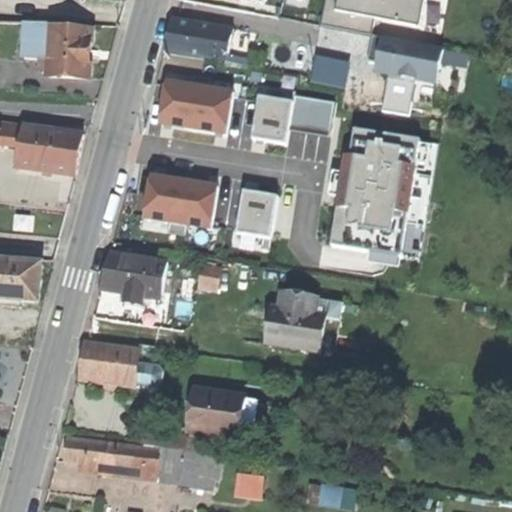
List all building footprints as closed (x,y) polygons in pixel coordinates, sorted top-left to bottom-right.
[(372,36),(375,19),(339,13),(341,0),(326,0),(322,27),(372,36)] [(341,0),(339,13),(375,19),(421,28),(426,0),(341,0)] [(229,64),(232,48),(234,41),(236,31),(175,21),(170,40),(166,54),(229,64)] [(44,61),(51,61),(53,27),(56,27),(55,25),(28,23),(26,60),(44,61)] [(93,29),(56,27),(53,27),(51,61),(50,74),(50,77),(90,80),(91,59),(93,29)] [(379,66),(384,40),(373,38),(369,64),(379,66)] [(445,52),(384,40),(379,66),(387,67),(386,75),(391,76),(418,81),(438,85),(445,52)] [(234,41),(232,48),(241,50),(243,43),(234,41)] [(378,74),(386,75),(387,67),(379,66),(379,70),(378,74)] [(417,86),(418,81),(391,76),(390,81),(417,86)] [(194,77),(192,88),(210,91),(212,80),(194,77)] [(192,88),(169,84),(162,126),(166,126),(174,128),(217,135),(225,136),(228,136),(235,95),(210,91),(192,88)] [(288,92),(287,103),(294,104),(290,132),(331,139),(336,104),(297,98),(297,94),(288,92)] [(287,103),(261,98),(254,141),(258,141),(265,143),(287,146),(290,132),(294,104),(287,103)] [(0,146),(22,150),(26,129),(0,125),(0,146)] [(26,129),(22,150),(18,169),(77,177),(79,168),(87,137),(26,129)] [(341,199),(333,248),(372,255),(402,260),(403,260),(423,142),(357,132),(352,159),(347,158),(347,160),(345,172),(345,175),(341,199)] [(331,197),(341,199),(345,175),(334,173),(331,197)] [(146,220),(170,224),(189,227),(213,231),(220,189),(216,189),(208,187),(164,180),(157,179),(153,178),(150,196),(146,220)] [(248,193),(245,193),(239,235),(264,239),(272,241),(279,198),(256,194),(248,193)] [(189,227),(170,224),(168,235),(187,238),(189,227)] [(271,251),(272,241),(264,239),(263,250),(271,251)] [(401,270),(402,260),(372,255),(370,265),(401,270)] [(165,285),(168,264),(112,256),(108,272),(103,293),(128,296),(127,306),(144,309),(145,299),(162,302),(165,285)] [(0,262),(0,301),(40,304),(41,288),(43,266),(0,262)] [(204,265),(200,291),(218,294),(222,268),(204,265)] [(268,346),(320,353),(325,321),(340,323),(342,305),(283,296),(281,311),(279,322),(272,321),(268,346)] [(273,315),(272,321),(279,322),(281,311),(274,310),(273,315)] [(139,389),(144,354),(88,346),(86,364),(84,382),(139,389)] [(165,356),(144,354),(139,389),(160,392),(165,356)] [(240,441),(243,421),(246,401),(247,399),(197,392),(195,405),(191,434),(240,441)] [(368,417),(377,410),(368,397),(359,403),(363,409),(355,415),(359,422),(368,416),(368,417)] [(260,403),(246,401),(243,421),(256,423),(260,403)] [(256,423),(243,421),(240,441),(240,447),(258,449),(261,429),(256,423)] [(159,483),(163,453),(69,440),(66,464),(81,466),(86,467),(85,473),(159,483)] [(163,453),(159,483),(183,487),(187,456),(163,453)] [(211,459),(187,456),(183,487),(182,489),(213,493),(214,483),(219,484),(222,462),(211,461),(211,459)] [(239,475),(236,494),(260,498),(263,479),(239,475)]
